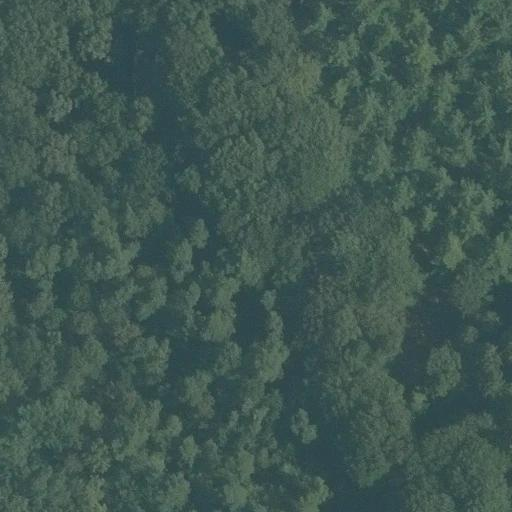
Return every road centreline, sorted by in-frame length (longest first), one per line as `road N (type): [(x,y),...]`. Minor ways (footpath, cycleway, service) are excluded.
road 1 (track): [(362,376),(168,0)]
road 2 (track): [(362,376),(376,380),(511,331)]
road 3 (track): [(437,511),(362,376)]
